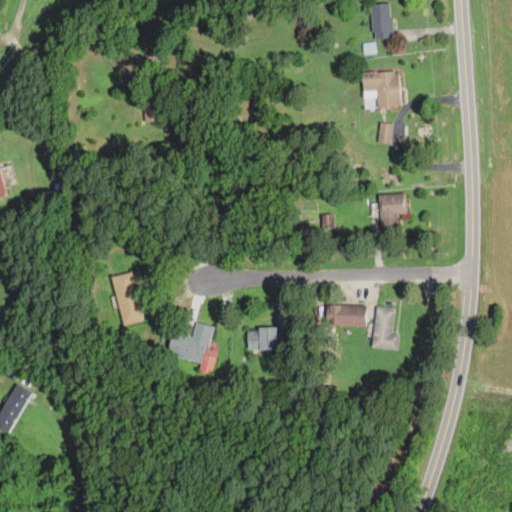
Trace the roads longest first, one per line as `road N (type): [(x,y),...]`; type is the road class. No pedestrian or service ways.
road 1 (tertiary): [(419,511),(456,392),(470,301),(472,162),(461,0)]
road 2 (residential): [(471,275),(206,282)]
